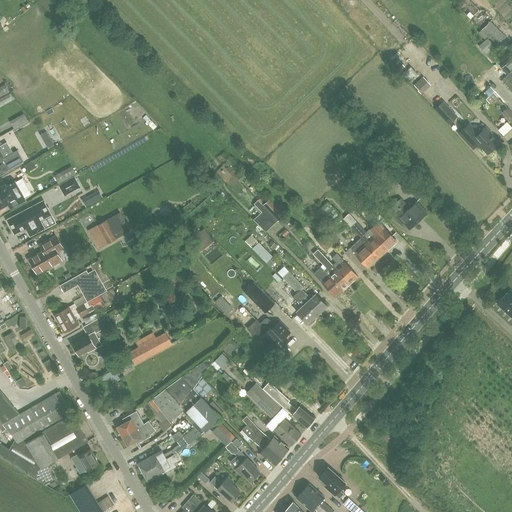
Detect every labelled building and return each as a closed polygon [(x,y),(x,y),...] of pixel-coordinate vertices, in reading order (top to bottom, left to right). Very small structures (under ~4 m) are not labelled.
[(491,21),(482,29),(497,45),(505,36),(491,21)] [(486,37),(477,45),(483,53),(493,46),(486,37)] [(504,41),(498,46),(506,54),(511,49),(504,41)] [(400,74),(407,81),(415,73),(408,66),(400,74)] [(411,84),(419,93),(429,85),(420,75),(411,84)] [(9,94),(0,98),(0,104),(12,98),(9,94)] [(435,109),(448,124),(457,116),(443,101),(435,109)] [(511,124),(511,113),(507,108),(502,113),(511,124)] [(11,128),(26,122),(22,114),(8,120),(11,128)] [(511,127),(507,122),(498,130),(504,136),(502,137),(510,145),(509,145),(511,148),(511,127)] [(491,133),(486,127),(477,136),(467,125),(459,133),(473,148),(478,143),(487,153),(492,149),(495,150),(498,147),(497,144),(498,143),(490,134),(491,133)] [(51,140),(45,144),(48,149),(54,145),(51,140)] [(0,176),(9,172),(8,170),(23,161),(17,150),(13,153),(7,142),(0,145),(0,176)] [(59,184),(73,176),(76,175),(72,166),(54,176),(59,184)] [(65,195),(79,187),(73,176),(59,184),(65,195)] [(0,206),(1,208),(8,204),(11,209),(16,206),(25,201),(24,198),(31,194),(22,178),(15,182),(6,186),(5,184),(0,187),(0,189),(0,190),(0,206)] [(408,178),(400,185),(408,194),(416,187),(408,178)] [(94,187),(78,198),(84,208),(101,198),(94,187)] [(369,217),(375,212),(363,199),(357,205),(369,217)] [(409,229),(426,213),(416,201),(409,208),(400,199),(387,211),(396,220),(398,218),(409,229)] [(262,212),(254,220),(266,232),(277,221),(257,200),(253,203),(262,212)] [(264,207),(278,221),(284,215),(271,200),(264,207)] [(39,220),(50,215),(43,202),(8,220),(15,233),(26,227),(30,235),(44,228),(39,220)] [(347,224),(336,211),(326,220),(338,233),(347,224)] [(117,239),(130,232),(120,213),(96,226),(106,244),(117,238),(117,239)] [(213,216),(204,225),(213,233),(222,223),(213,216)] [(387,250),(374,236),(369,230),(366,233),(356,222),(350,227),(361,238),(378,258),(387,250)] [(383,229),(377,223),(369,230),(374,236),(387,250),(396,242),(383,228),(383,229)] [(198,233),(189,240),(199,253),(209,245),(214,241),(204,228),(198,233)] [(332,244),(323,234),(316,241),(325,251),(332,244)] [(244,240),(248,246),(255,241),(251,235),(244,240)] [(62,248),(56,237),(40,246),(44,252),(29,260),(37,273),(60,260),(56,251),(62,248)] [(361,238),(350,248),(356,254),(368,267),(378,258),(361,238)] [(263,247),(257,253),(266,262),(271,267),(275,263),(270,258),(272,256),(263,247)] [(350,284),(358,276),(337,253),(331,258),(335,262),(332,265),(336,269),(350,284)] [(320,262),(321,264),(319,266),(342,291),(350,284),(336,269),(332,265),(325,258),(320,262)] [(103,285),(97,289),(91,292),(94,298),(100,295),(107,291),(106,290),(113,286),(110,281),(98,260),(90,265),(101,284),(102,283),(103,285)] [(167,274),(172,272),(167,263),(162,266),(167,274)] [(284,266),(277,272),(282,278),(286,282),(289,285),(296,293),(316,315),(326,306),(316,295),(310,300),(301,289),(303,287),(289,271),(284,266)] [(317,278),(321,282),(335,297),(342,291),(319,266),(312,272),(317,278)] [(90,277),(87,271),(60,286),(63,292),(81,282),(90,277)] [(253,282),(244,291),(258,305),(265,312),(273,304),(267,297),(253,282)] [(289,285),(274,301),(291,318),(297,313),(307,324),(308,325),(314,319),(313,318),(316,315),(296,293),(289,285)] [(511,292),(510,291),(497,304),(511,317),(511,292)] [(105,292),(101,295),(105,303),(110,300),(105,292)] [(78,325),(75,320),(89,313),(88,312),(104,303),(100,295),(87,302),(89,306),(59,323),(64,332),(78,325)] [(221,296),(215,302),(226,314),(232,308),(221,296)] [(68,308),(68,307),(54,315),(59,323),(89,306),(87,302),(76,308),(74,304),(68,308)] [(94,314),(80,322),(83,327),(97,319),(94,314)] [(83,327),(87,336),(72,344),(73,346),(72,347),(74,350),(75,350),(78,356),(100,343),(95,333),(111,325),(105,315),(97,319),(83,327)] [(265,319),(260,324),(267,332),(275,340),(282,347),(288,341),(285,337),(290,333),(279,321),(275,326),(268,319),(265,319)] [(257,320),(247,329),(272,356),(275,354),(282,347),(275,340),(267,332),(260,324),(257,320)] [(18,335),(22,341),(33,335),(29,328),(18,335)] [(11,331),(1,336),(8,348),(17,343),(11,331)] [(171,344),(165,334),(130,353),(135,364),(171,344)] [(231,339),(222,349),(235,358),(241,352),(237,349),(240,346),(231,339)] [(230,362),(221,354),(214,362),(220,368),(222,370),(230,362)] [(192,387),(198,381),(200,377),(202,375),(206,370),(212,362),(208,358),(165,388),(184,410),(193,419),(208,405),(192,387)] [(219,374),(212,367),(202,375),(210,382),(219,374)] [(110,400),(120,394),(124,392),(122,390),(125,387),(120,380),(122,379),(116,369),(98,379),(110,400)] [(262,388),(286,410),(292,415),(307,427),(314,419),(300,407),(297,410),(286,400),(288,398),(268,381),(262,388)] [(270,415),(279,406),(256,384),(248,392),(270,415)] [(166,418),(171,423),(184,410),(165,388),(151,398),(156,404),(161,410),(166,418)] [(88,442),(88,441),(73,414),(72,414),(59,392),(20,414),(0,389),(0,428),(2,432),(6,428),(14,438),(19,444),(25,441),(41,468),(47,465),(88,442)] [(147,411),(150,409),(155,415),(161,410),(156,404),(151,398),(142,405),(147,411)] [(188,443),(205,432),(222,419),(208,405),(193,419),(197,424),(183,436),(188,443)] [(155,415),(161,422),(158,424),(164,432),(172,425),(171,423),(166,418),(161,410),(155,415)] [(125,417),(127,421),(124,423),(117,427),(122,436),(143,425),(138,414),(136,411),(125,417)] [(242,420),(243,421),(250,428),(253,432),(257,435),(282,457),(289,448),(274,436),(271,440),(257,428),(246,417),(242,420)] [(291,446),(301,434),(284,419),(274,431),(291,446)] [(143,425),(122,436),(128,446),(135,442),(139,448),(141,447),(138,443),(150,437),(149,436),(156,430),(149,420),(143,425)] [(235,437),(221,423),(212,432),(226,446),(235,437)] [(164,454),(161,450),(137,463),(142,472),(170,456),(176,451),(188,443),(183,436),(179,431),(171,436),(178,444),(171,450),(164,454)] [(275,466),(282,457),(257,435),(253,432),(248,437),(263,450),(260,453),(275,466)] [(237,448),(242,444),(236,438),(232,442),(237,448)] [(74,463),(80,474),(87,470),(98,463),(90,449),(79,455),(78,453),(71,458),(74,463)] [(250,481),(260,472),(239,450),(235,454),(242,462),(235,469),(241,475),(243,473),(250,481)] [(174,463),(181,459),(176,451),(170,456),(142,472),(146,480),(161,472),(163,473),(171,468),(172,466),(171,464),(173,463),(174,463)] [(41,468),(28,475),(44,484),(55,479),(47,465),(41,468)] [(319,477),(326,483),(327,484),(325,486),(325,487),(334,495),(335,495),(339,499),(341,497),(344,494),(339,490),(345,483),(327,467),(324,470),(323,469),(318,474),(320,476),(319,477)] [(209,479),(201,472),(197,476),(205,484),(209,479)] [(232,502),(240,492),(232,484),(234,482),(227,477),(222,482),(215,476),(210,482),(232,502)] [(80,511),(103,511),(87,484),(70,494),(80,511)] [(309,484),(303,491),(325,511),(329,508),(321,501),(324,498),(309,484)] [(325,511),(303,491),(296,498),(311,511),(314,508),(317,511),(315,511),(325,511)] [(190,498),(198,506),(201,502),(193,494),(190,498)] [(113,505),(107,496),(101,500),(106,510),(113,505)] [(186,503),(194,510),(198,506),(190,498),(186,503)] [(348,498),(343,504),(352,511),(363,511),(357,506),(348,498)] [(302,511),(292,502),(286,509),(288,511),(302,511)] [(186,503),(182,507),(187,511),(192,511),(194,510),(186,503)]
